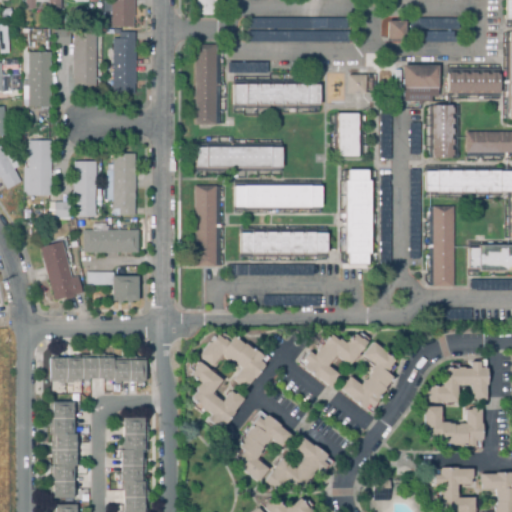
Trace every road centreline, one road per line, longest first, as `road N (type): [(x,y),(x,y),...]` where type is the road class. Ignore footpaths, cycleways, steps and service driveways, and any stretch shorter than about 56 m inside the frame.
road 1 (residential): [(168,511),(159,0)]
road 2 (residential): [(511,300),(419,302),(388,314),(23,328)]
road 3 (residential): [(511,339),(469,340),(422,361),(346,471),(351,511)]
road 4 (residential): [(23,511),(23,328),(0,251)]
